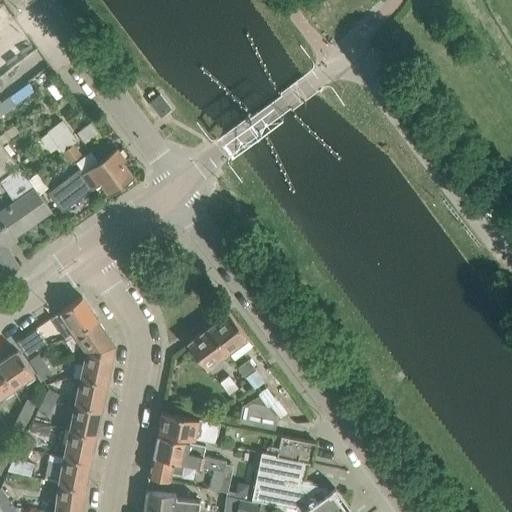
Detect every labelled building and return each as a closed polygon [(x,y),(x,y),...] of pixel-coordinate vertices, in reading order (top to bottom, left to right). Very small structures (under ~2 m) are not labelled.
[(170,109),(159,94),(149,101),(160,116),(170,109)] [(67,120),(16,157),(39,190),(82,156),(75,145),(82,140),(67,120)] [(0,174),(16,163),(0,141),(0,174)] [(81,174),(92,189),(101,183),(109,194),(133,176),(123,163),(126,160),(116,147),(81,174)] [(0,268),(4,276),(17,267),(3,241),(50,209),(21,167),(0,181),(15,202),(0,212),(0,268)] [(187,282),(193,278),(186,268),(180,273),(187,282)] [(73,331),(74,332),(97,318),(81,296),(50,317),(64,337),(73,331)] [(229,312),(208,327),(226,352),(247,336),(229,312)] [(114,344),(97,318),(74,332),(87,351),(112,356),(114,344)] [(47,344),(36,327),(16,341),(21,347),(26,355),(38,347),(47,344)] [(208,327),(187,343),(205,367),(226,352),(208,327)] [(33,374),(17,350),(0,361),(0,371),(12,389),(33,374)] [(106,382),(112,356),(87,351),(81,376),(106,382)] [(29,360),(36,369),(44,364),(38,354),(29,360)] [(245,377),(255,370),(248,359),(237,367),(245,377)] [(44,364),(36,369),(43,379),(51,374),(44,364)] [(0,371),(0,397),(12,389),(0,371)] [(229,394),(238,387),(228,375),(220,381),(229,394)] [(101,408),(106,382),(81,376),(76,403),(101,408)] [(48,388),(43,399),(52,403),(57,393),(48,388)] [(242,406),(239,422),(274,429),(277,420),(278,419),(265,403),(264,403),(258,395),(242,406)] [(265,403),(278,419),(286,413),(274,396),(265,403)] [(32,408),(35,401),(27,397),(23,404),(32,408)] [(47,414),(52,403),(43,399),(38,410),(47,414)] [(101,408),(76,403),(70,430),(96,434),(101,408)] [(32,408),(23,404),(20,410),(29,415),(32,408)] [(28,416),(29,415),(20,410),(16,417),(25,421),(28,416)] [(162,410),(158,430),(215,442),(220,422),(203,419),(162,410)] [(22,428),(25,421),(16,417),(13,423),(22,428)] [(90,460),(96,434),(70,430),(65,456),(90,460)] [(25,434),(20,445),(29,449),(34,439),(25,434)] [(188,441),(157,434),(152,456),(184,463),(212,469),(223,471),(226,459),(201,454),(203,444),(188,441)] [(276,454),(261,451),(261,452),(307,462),(311,463),(316,442),(281,434),(276,454)] [(9,453),(13,445),(4,441),(1,448),(9,453)] [(23,460),(29,449),(20,445),(14,456),(23,460)] [(0,449),(0,457),(6,460),(9,453),(1,448),(0,449)] [(335,486),(329,490),(326,486),(309,482),(309,485),(303,484),(304,481),(303,481),(307,462),(261,452),(252,497),(259,498),(269,500),(302,507),(303,508),(300,510),(300,511),(343,511),(345,511),(351,507),(335,486)] [(65,456),(59,483),(85,487),(90,460),(65,456)] [(184,463),(152,456),(148,475),(169,480),(171,473),(181,475),(184,463)] [(223,471),(212,469),(208,489),(219,492),(219,489),(223,471)] [(223,471),(219,489),(227,491),(227,488),(230,473),(223,471)] [(81,511),(84,488),(85,487),(59,483),(59,484),(56,511),(65,511),(81,511)] [(6,511),(14,507),(1,487),(0,487),(0,505),(4,511),(6,511)] [(176,493),(145,490),(143,510),(158,511),(197,511),(198,506),(199,496),(176,493)] [(224,493),(222,511),(256,511),(257,509),(258,502),(235,496),(224,493)]
